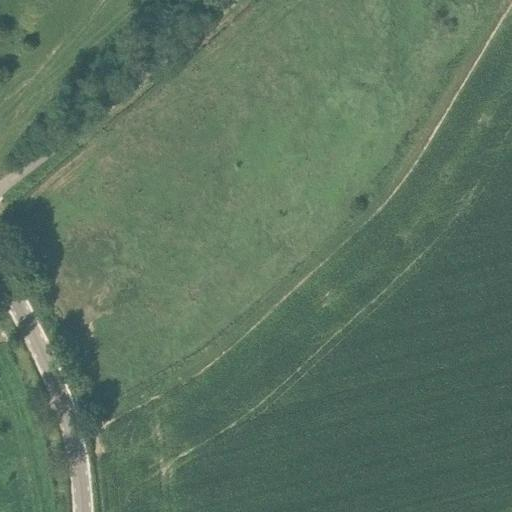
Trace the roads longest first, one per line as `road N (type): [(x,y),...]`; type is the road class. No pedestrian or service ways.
road 1 (unclassified): [(0,188),(231,0)]
road 2 (unclassified): [(81,511),(73,441),(53,379),(0,270)]
